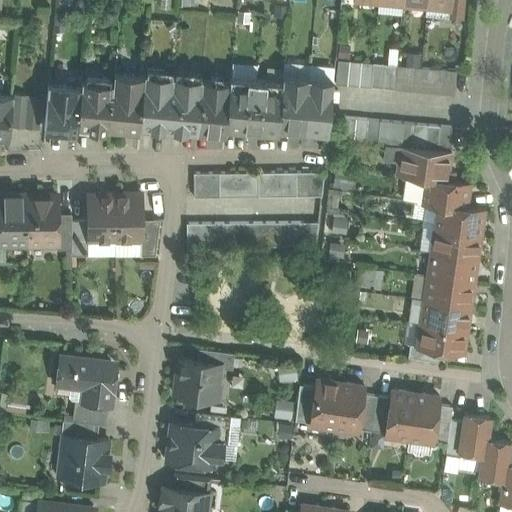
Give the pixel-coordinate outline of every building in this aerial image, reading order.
[(170,0),(160,0),(160,7),(170,8),(170,0)] [(426,0),(426,3),(425,15),(448,17),(449,5),(450,5),(450,0),(426,0)] [(462,0),(450,0),(450,5),(449,5),(448,17),(461,18),(462,0)] [(349,60),(338,59),(335,83),(347,84),(349,60)] [(361,61),(349,60),(347,84),(359,85),(361,61)] [(373,62),(361,61),(359,85),(370,86),(373,62)] [(397,65),(373,62),(371,86),(394,88),(397,65)] [(409,66),(397,65),(394,88),(406,90),(409,66)] [(456,70),(409,66),(406,90),(454,94),(456,70)] [(144,74),(114,72),(113,83),(109,128),(122,129),(127,125),(138,126),(138,130),(139,130),(140,124),(144,74)] [(202,79),(144,74),(140,124),(150,125),(151,126),(164,127),(164,126),(173,127),(173,128),(187,129),(198,130),(202,79)] [(257,78),(230,75),(229,81),(230,81),(226,127),(252,129),(257,78)] [(309,78),(283,75),(282,80),(283,80),(279,126),(304,129),(309,78)] [(282,80),(257,78),(252,129),(279,132),(279,126),(283,80),(282,80)] [(333,80),(309,78),(304,129),(328,131),(333,80)] [(229,81),(202,79),(198,130),(199,130),(199,128),(218,130),(218,132),(225,132),(226,127),(230,81),(229,81)] [(113,83),(82,80),(80,87),(77,125),(89,126),(89,127),(104,128),(104,127),(109,128),(113,83)] [(80,87),(48,84),(44,128),(77,131),(77,125),(80,87)] [(13,93),(0,92),(0,134),(9,135),(13,93)] [(39,128),(42,96),(18,93),(15,126),(39,128)] [(355,117),(344,116),(342,140),(353,141),(355,117)] [(367,118),(356,117),(355,117),(353,141),(365,142),(367,118)] [(380,119),(368,118),(365,142),(377,143),(380,119)] [(392,120),(380,119),(377,143),(386,144),(389,144),(392,120)] [(404,121),(392,120),(389,144),(401,145),(404,121)] [(415,122),(404,121),(401,145),(413,146),(415,122)] [(427,123),(415,122),(413,146),(425,147),(427,124),(427,123)] [(440,125),(427,124),(425,147),(438,149),(440,125)] [(452,126),(440,125),(438,149),(450,150),(452,126)] [(389,144),(386,144),(384,159),(399,161),(397,173),(424,177),(454,181),(454,180),(455,170),(448,169),(451,150),(450,150),(438,149),(425,147),(413,146),(401,145),(389,144)] [(324,170),(308,171),(309,195),(321,194),(324,170)] [(219,171),(206,172),(206,196),(219,195),(219,171)] [(232,195),(232,171),(219,171),(219,195),(232,195)] [(245,195),(245,171),(232,171),(232,195),(245,195)] [(257,195),(257,171),(245,171),(245,195),(257,195)] [(270,195),(270,171),(257,171),(257,195),(270,195)] [(283,195),(283,171),(270,171),(270,195),(283,195)] [(296,195),(296,171),(283,171),(283,195),(296,195)] [(309,195),(308,171),(296,171),(296,195),(309,195)] [(206,196),(206,172),(193,172),(194,196),(206,196)] [(470,182),(454,180),(454,181),(424,177),(420,201),(425,202),(438,204),(438,203),(466,207),(466,206),(470,182)] [(115,238),(115,192),(87,193),(87,219),(87,239),(88,239),(115,238)] [(142,218),(141,192),(115,192),(115,238),(141,238),(142,238),(142,218)] [(27,193),(0,193),(0,243),(4,244),(28,243),(27,193)] [(57,193),(27,193),(28,243),(56,243),(57,243),(57,212),(57,193)] [(466,207),(438,203),(438,204),(425,202),(422,225),(435,227),(480,233),(484,209),(466,206),(466,207)] [(71,248),(71,212),(57,212),(57,243),(56,243),(56,249),(71,248)] [(87,219),(72,219),(72,212),(71,212),(71,248),(72,254),(88,254),(88,239),(87,239),(87,219)] [(160,218),(142,218),(142,238),(141,238),(141,254),(155,254),(160,218)] [(226,245),(226,221),(213,222),(213,245),(226,245)] [(238,221),(226,221),(226,245),(239,245),(238,221)] [(251,245),(251,221),(238,221),(239,245),(251,245)] [(264,245),(264,221),(251,221),(251,245),(264,245)] [(277,245),(277,221),(264,221),(264,245),(277,245)] [(290,245),(290,221),(277,221),(277,245),(290,245)] [(302,221),(290,221),(290,245),(303,245),(302,221)] [(318,221),(302,221),(303,245),(315,245),(318,221)] [(200,246),(200,222),(186,222),(187,246),(200,246)] [(213,222),(200,222),(200,246),(213,245),(213,222)] [(480,233),(435,227),(431,251),(477,257),(480,233)] [(477,257),(431,251),(428,274),(473,281),(477,257)] [(473,281),(428,274),(425,298),(470,305),(473,281)] [(470,305),(425,298),(421,322),(466,328),(470,305)] [(466,328),(421,322),(418,345),(418,346),(445,350),(463,352),(466,328)] [(445,350),(418,346),(418,345),(410,343),(408,356),(444,362),(445,350)] [(234,352),(199,347),(197,359),(221,362),(220,366),(232,368),(234,352)] [(111,360),(60,354),(56,382),(70,384),(69,395),(72,398),(75,398),(82,399),(82,400),(108,403),(111,403),(115,369),(110,368),(111,360)] [(197,359),(182,357),(180,371),(176,370),(174,392),(196,395),(199,398),(204,398),(208,397),(211,397),(213,380),(218,381),(220,366),(221,362),(197,359)] [(340,381),(317,377),(315,385),(310,421),(310,423),(334,426),(340,381)] [(364,384),(340,381),(334,426),(358,430),(358,428),(363,392),(364,384)] [(315,385),(299,383),(295,419),(310,421),(315,385)] [(416,392),(392,388),(391,396),(385,432),(385,434),(409,437),(416,392)] [(377,394),(363,392),(358,428),(372,430),(377,394)] [(439,395),(416,392),(409,437),(433,441),(433,439),(438,403),(439,395)] [(21,395),(10,393),(7,408),(19,410),(21,395)] [(377,394),(372,430),(385,432),(391,396),(377,394)] [(108,403),(82,400),(82,399),(75,398),(72,419),(98,422),(106,423),(108,403)] [(452,405),(438,403),(433,439),(447,441),(451,418),(452,405)] [(231,414),(195,409),(194,423),(218,426),(217,428),(229,430),(231,414)] [(490,415),(465,412),(464,421),(460,451),(460,452),(483,455),(486,437),(487,437),(490,415)] [(98,422),(72,419),(72,420),(63,418),(61,434),(67,434),(67,433),(97,437),(98,422)] [(464,421),(451,418),(447,441),(445,454),(460,456),(460,452),(460,451),(464,421)] [(171,443),(222,449),(223,440),(216,439),(217,428),(218,426),(194,423),(170,420),(168,435),(172,436),(171,443)] [(97,437),(67,433),(67,434),(65,451),(61,450),(58,474),(73,476),(75,479),(82,480),(85,478),(104,480),(105,466),(108,466),(110,452),(107,452),(109,438),(97,437)] [(487,437),(486,437),(483,455),(479,476),(503,480),(504,480),(507,462),(510,440),(487,437)] [(222,449),(171,443),(168,442),(166,458),(183,460),(182,462),(193,463),(194,461),(213,464),(214,456),(221,457),(222,449)] [(511,462),(507,462),(504,480),(503,480),(500,501),(511,502),(511,462)] [(210,476),(174,471),(172,485),(208,490),(210,477),(210,476)] [(172,485),(169,485),(167,501),(162,500),(160,511),(200,511),(201,511),(205,511),(208,490),(172,485)] [(95,507),(39,500),(37,511),(92,511),(92,509),(94,509),(95,507)] [(324,511),(325,506),(302,502),(300,510),(300,511),(324,511)]
